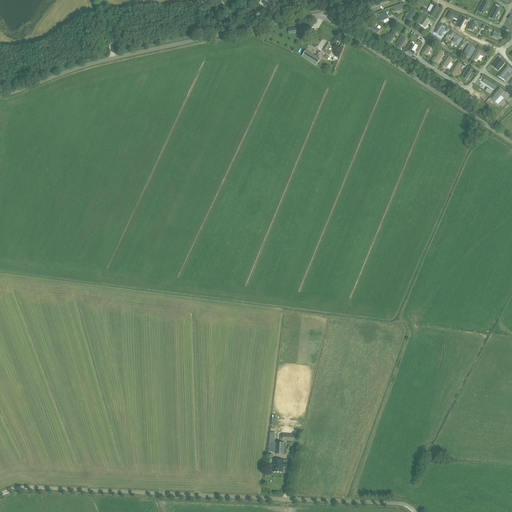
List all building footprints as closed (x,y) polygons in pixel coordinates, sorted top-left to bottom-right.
[(484,1),(478,12),(482,14),(488,3),(484,1)] [(430,12),(429,15),(433,17),(438,6),(435,4),(434,6),(430,12)] [(495,7),(490,18),(494,20),(500,9),(495,7)] [(413,9),(406,18),(409,21),(416,12),(413,9)] [(385,11),(377,15),(380,22),(389,18),(385,11)] [(460,16),(451,11),(447,18),(450,20),(452,16),(458,19),(460,16)] [(424,16),(419,23),(425,28),(430,20),(424,16)] [(462,16),(456,27),(460,29),(466,18),(462,16)] [(368,28),(378,34),(380,30),(375,26),(377,23),(373,20),(368,28)] [(440,24),(435,33),(438,35),(438,34),(443,27),(443,26),(440,24)] [(289,34),(308,31),(306,25),(288,29),(289,34)] [(393,31),(387,40),(390,42),(396,33),(393,31)] [(494,31),(493,33),(492,36),(499,39),(500,36),(499,35),(500,33),(494,31)] [(462,39),(451,32),(449,35),(454,38),(452,42),(458,46),(462,39)] [(321,51),(322,50),(326,53),(331,45),(318,37),(313,46),(321,51)] [(402,37),(396,46),(400,49),(406,39),(402,37)] [(406,52),(413,56),(415,52),(412,50),(415,45),(411,42),(406,52)] [(429,43),(423,53),(427,55),(433,45),(429,43)] [(470,59),(476,49),(469,45),(463,55),(470,59)] [(478,48),(473,58),(477,60),(480,55),(484,57),(486,53),(478,48)] [(319,59),(305,50),(303,54),(317,63),(319,59)] [(440,50),(434,59),(435,59),(435,60),(437,61),(438,61),(444,52),(440,50)] [(449,56),(443,66),(446,68),(450,63),(452,59),(449,56)] [(499,58),(493,64),(497,68),(499,70),(501,68),(500,67),(504,63),(499,58)] [(458,63),(452,72),(456,74),(462,65),(458,63)] [(508,65),(499,76),(502,78),(511,68),(508,65)] [(469,67),(464,74),(470,78),(475,71),(469,67)] [(484,79),(482,82),(493,89),(496,86),(484,79)] [(501,88),(491,99),(495,102),(505,91),(501,88)] [(474,91),(472,95),(481,101),(483,98),(474,91)] [(276,442),(275,452),(275,453),(283,454),(284,443),(276,442)] [(290,466),(290,460),(273,459),(273,471),(283,471),(283,466),(290,466)]
